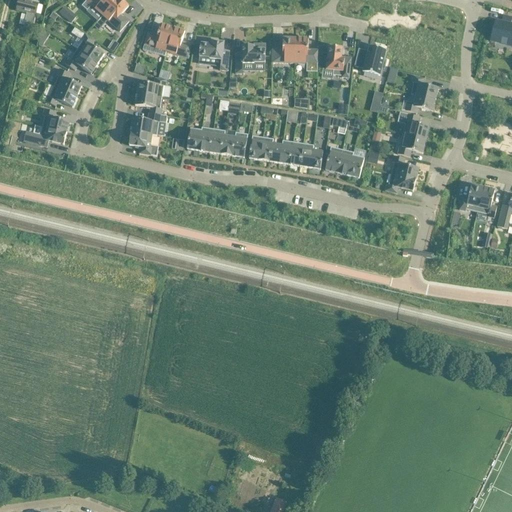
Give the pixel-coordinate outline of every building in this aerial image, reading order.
[(21,0),(19,0),(17,11),(27,13),(24,27),(33,30),(33,28),(36,18),(39,4),(40,0),(23,0),(21,0)] [(103,17),(118,0),(87,0),(82,7),(87,12),(91,7),(103,17)] [(121,16),(129,7),(120,0),(118,0),(103,17),(120,33),(130,22),(124,17),(123,18),(121,16)] [(64,9),(59,14),(65,20),(70,14),(64,9)] [(493,30),(491,39),(501,42),(500,44),(508,46),(508,43),(511,44),(511,25),(511,19),(511,17),(503,16),(502,23),(496,21),(494,30),(493,30)] [(166,53),(173,29),(161,26),(158,37),(155,36),(155,35),(148,33),(143,51),(165,58),(166,53)] [(75,28),(71,34),(82,41),(83,42),(77,51),(98,65),(105,55),(92,47),(95,42),(85,35),(75,28)] [(188,59),(192,45),(185,43),(185,44),(182,44),(185,33),(173,29),(166,53),(188,59)] [(295,64),(296,40),(283,39),(283,51),(280,51),(280,50),(272,49),(272,64),(295,64)] [(318,73),(318,51),(311,51),(308,51),(308,40),(296,40),(295,64),(308,65),(307,73),(318,73)] [(108,49),(113,53),(118,45),(113,41),(108,49)] [(227,72),(230,52),(223,51),(224,44),(212,43),(212,46),(201,45),(199,58),(210,59),(210,60),(221,61),(220,71),(227,72)] [(358,53),(355,67),(364,69),(363,72),(380,77),(381,69),(384,70),(386,61),(384,61),(386,51),(369,46),(367,55),(358,53)] [(265,64),(265,51),(254,51),(254,47),(242,47),(242,54),(235,54),(235,75),(243,75),(243,65),(254,65),(254,64),(265,64)] [(421,64),(415,63),(414,70),(427,74),(429,67),(444,70),(444,71),(445,71),(449,53),(448,53),(425,48),(425,47),(421,64)] [(342,77),(342,79),(349,79),(352,59),(344,58),(344,60),(341,60),(342,49),(329,48),(328,58),(327,58),(326,71),(333,72),(333,76),(342,77)] [(98,65),(77,51),(70,61),(69,60),(65,65),(75,72),(78,67),(91,75),(98,65)] [(82,87),(68,81),(71,75),(60,70),(57,76),(59,77),(54,87),(77,98),(82,87)] [(436,101),(439,89),(424,86),(425,80),(413,77),(412,83),(414,84),(411,95),(436,101)] [(162,99),(164,87),(166,88),(167,81),(155,79),(154,85),(139,83),(137,95),(162,99)] [(73,109),(77,98),(54,87),(49,98),(47,97),(45,103),(56,108),(58,102),(73,109)] [(160,110),(162,99),(137,95),(135,107),(150,109),(150,114),(150,115),(161,117),(161,116),(162,110),(160,110)] [(433,113),(436,101),(411,95),(413,96),(411,104),(404,102),(402,111),(417,115),(418,109),(433,113)] [(372,105),(370,113),(378,114),(380,107),(372,105)] [(380,106),(379,114),(385,116),(387,108),(380,106)] [(70,123),(55,119),(56,113),(45,110),(43,117),(45,117),(42,128),(67,134),(70,123)] [(429,127),(418,125),(420,118),(400,113),(398,123),(405,125),(403,135),(426,141),(429,127)] [(157,137),(159,124),(166,125),(167,117),(161,116),(161,117),(150,115),(150,114),(149,114),(148,121),(133,119),(131,133),(153,136),(152,136),(157,137)] [(342,121),(334,119),(333,127),(340,129),(342,121)] [(64,146),(67,134),(42,128),(40,137),(26,133),(24,143),(48,149),(49,142),(64,146)] [(199,152),(202,131),(190,129),(187,150),(199,152)] [(210,154),(214,130),(202,129),(202,131),(199,152),(210,154)] [(221,156),(224,137),(225,137),(225,132),(214,130),(210,154),(221,156)] [(157,158),(159,148),(151,146),(152,136),(153,136),(131,133),(129,146),(140,148),(139,155),(157,158)] [(244,159),(248,136),(236,134),(235,139),(236,139),(233,157),(244,159)] [(423,155),(426,141),(403,135),(398,155),(409,158),(410,152),(423,155)] [(233,157),(236,139),(235,139),(225,137),(224,137),(221,156),(233,157)] [(260,161),(263,139),(253,137),(249,160),(260,161)] [(270,163),(272,145),(273,145),(274,140),(263,139),(260,161),(270,163)] [(370,149),(378,151),(380,143),(372,141),(370,149)] [(290,166),(293,143),(283,142),(282,147),(283,147),(280,165),(290,166)] [(300,168),(303,145),(293,143),(290,166),(300,168)] [(280,165),(283,147),(282,147),(273,145),(272,145),(270,163),(280,165)] [(310,169),(313,151),(314,147),(303,145),(300,168),(310,169)] [(337,174),(342,151),(331,148),(325,171),(337,174)] [(321,171),(323,153),(313,151),(310,169),(321,171)] [(348,177),(353,156),(354,154),(342,151),(337,174),(348,177)] [(371,151),(368,163),(373,164),(375,156),(378,157),(379,153),(371,151)] [(359,180),(365,159),(353,156),(348,177),(359,180)] [(416,181),(419,170),(404,166),(405,160),(394,157),(393,161),(395,161),(391,175),(416,181)] [(413,193),(416,181),(391,175),(389,186),(387,186),(385,192),(397,195),(398,189),(413,193)] [(462,199),(459,211),(466,213),(466,211),(477,213),(483,189),(472,186),(468,201),(462,199)] [(477,213),(475,222),(486,224),(488,218),(494,219),(497,208),(491,206),(495,192),(483,189),(477,213)] [(503,206),(497,228),(507,230),(509,223),(511,223),(511,195),(509,208),(503,206)] [(418,250),(404,248),(403,252),(417,255),(434,257),(434,256),(434,253),(418,250)] [(282,511),(286,503),(277,499),(271,511),(282,511)]
